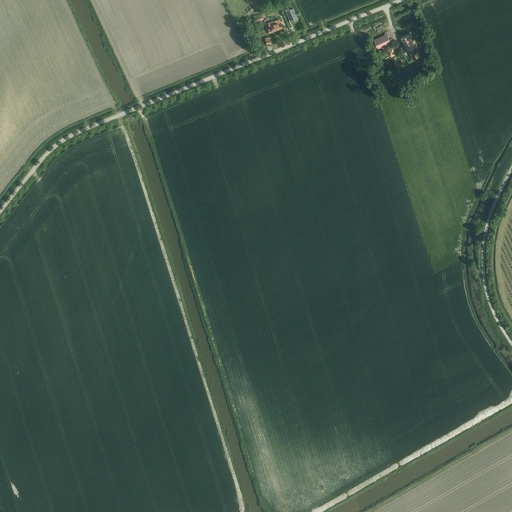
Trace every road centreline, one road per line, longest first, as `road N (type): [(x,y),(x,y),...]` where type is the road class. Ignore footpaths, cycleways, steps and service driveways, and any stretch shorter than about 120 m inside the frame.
road 1 (unclassified): [(0,211),(71,134),(400,0)]
road 2 (unclassified): [(511,343),(486,293),(482,265),(487,221),(511,167)]
